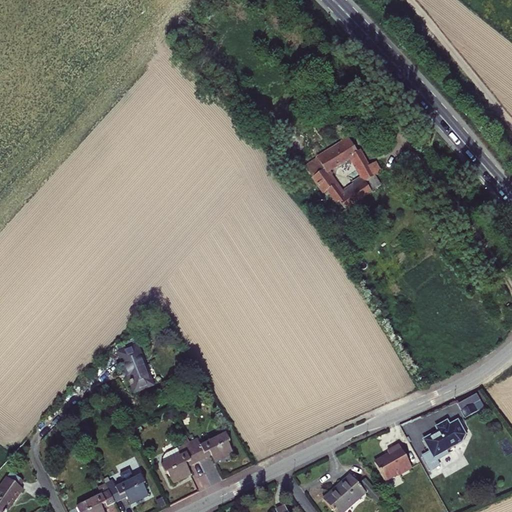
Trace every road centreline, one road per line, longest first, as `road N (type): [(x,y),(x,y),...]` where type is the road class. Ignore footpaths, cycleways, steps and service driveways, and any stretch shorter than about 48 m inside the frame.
road 1 (tertiary): [(278,468),(464,384),(511,349)]
road 2 (primary): [(467,147),(333,0)]
road 3 (track): [(403,0),(511,121)]
